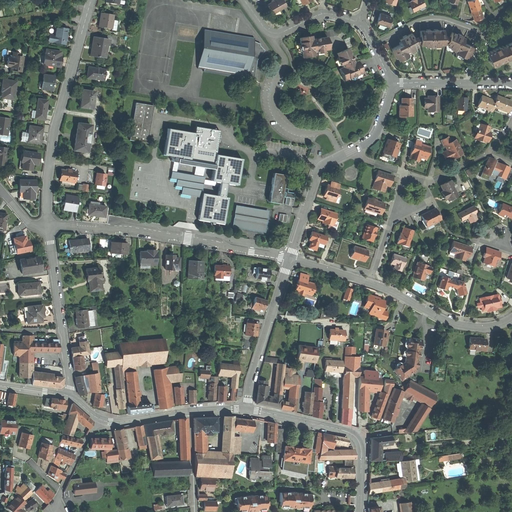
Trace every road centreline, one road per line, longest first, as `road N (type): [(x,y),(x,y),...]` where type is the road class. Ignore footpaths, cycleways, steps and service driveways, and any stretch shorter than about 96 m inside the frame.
road 1 (residential): [(289,257),(47,226)]
road 2 (residential): [(47,226),(55,128),(90,0)]
road 3 (residential): [(289,257),(317,173),(369,143),(392,83)]
road 4 (tertiary): [(246,409),(355,436),(360,511)]
road 5 (residential): [(47,226),(70,395)]
road 6 (residential): [(246,409),(289,257)]
road 7 (residential): [(370,282),(452,322),(487,326),(511,317)]
road 8 (residential): [(511,84),(392,83)]
